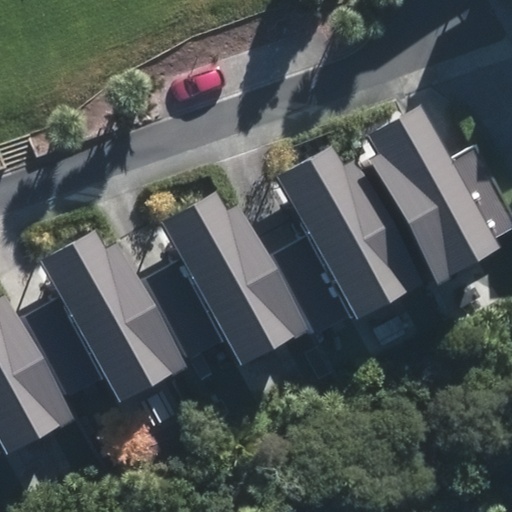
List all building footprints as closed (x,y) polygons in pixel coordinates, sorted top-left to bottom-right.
[(346,148),(355,166),(346,171),(415,298),(484,261),(478,251),(511,234),(466,151),(431,169),(403,117),(346,148)] [(340,167),(324,175),(315,159),(261,186),(291,246),(267,259),(308,340),(333,328),(336,333),(407,297),(340,167)] [(225,213),(208,222),(200,205),(145,232),(165,271),(134,287),(174,367),(205,351),(219,379),(290,344),(225,213)] [(105,251),(87,260),(79,244),(25,271),(44,310),(13,325),(53,405),(84,389),(99,417),(170,382),(105,251)] [(0,316),(0,460),(58,432),(0,316)]
